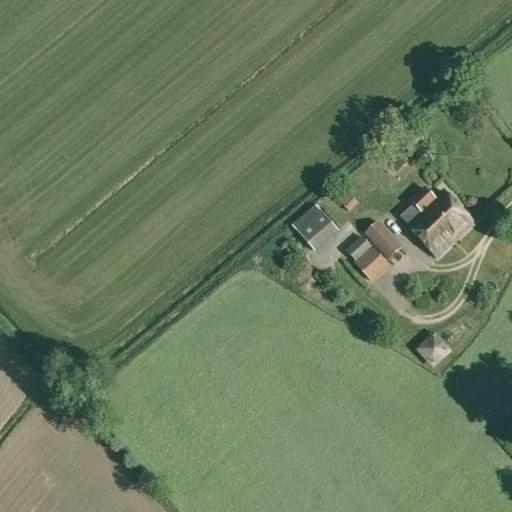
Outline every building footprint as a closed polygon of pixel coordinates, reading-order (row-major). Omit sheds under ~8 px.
[(401,154),(389,165),(397,173),(409,163),(401,154)] [(406,225),(437,259),(473,225),(442,192),(434,199),(424,188),(409,202),(414,206),(401,219),(407,225),(406,225)] [(335,197),(349,212),(358,204),(349,194),(344,189),(335,197)] [(296,231),(314,253),(338,232),(316,206),(292,227),(296,231)] [(364,234),(388,261),(402,247),(378,222),(364,234)] [(353,264),(370,283),(389,267),(361,236),(345,251),(356,262),(353,264)]
